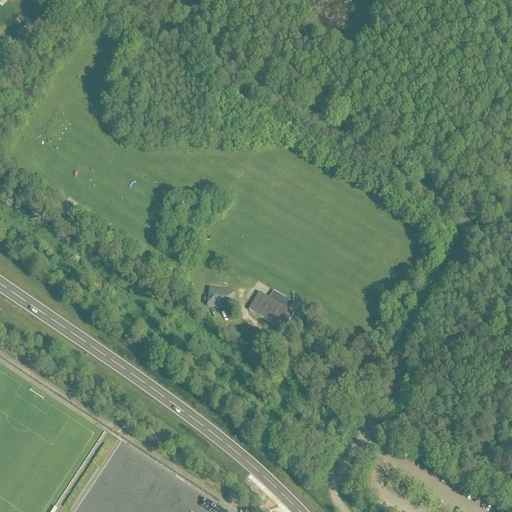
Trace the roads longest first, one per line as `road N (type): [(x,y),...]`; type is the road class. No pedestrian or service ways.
road 1 (unclassified): [(116,0),(410,181),(470,227),(399,359),(391,390),(334,485),(344,511)]
road 2 (secondary): [(0,284),(186,413),(298,511)]
